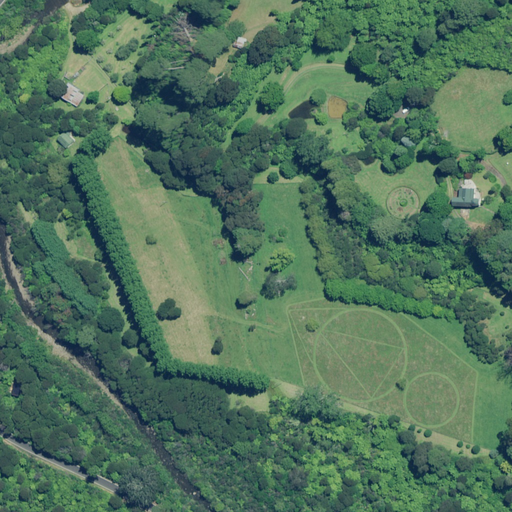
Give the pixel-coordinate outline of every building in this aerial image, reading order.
[(249,39),(235,35),(232,47),(246,51),(249,39)] [(79,88),(70,82),(61,94),(71,100),(79,88)] [(86,95),(80,91),(73,102),(79,106),(86,95)] [(77,140),(68,131),(61,139),(71,148),(77,140)] [(477,189),(463,188),(463,197),(457,197),(457,205),(482,207),(483,199),(477,198),(477,189)]
